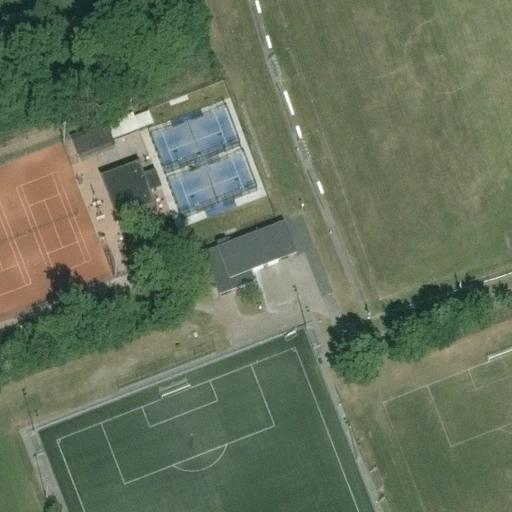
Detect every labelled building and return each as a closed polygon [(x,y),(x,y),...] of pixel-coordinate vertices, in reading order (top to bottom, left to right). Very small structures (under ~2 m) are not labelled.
[(139,133),(135,121),(133,117),(107,126),(113,143),(139,133)] [(167,144),(206,129),(203,121),(164,136),(167,144)] [(147,193),(160,188),(154,172),(141,177),(134,159),(98,172),(119,227),(155,214),(147,193)] [(255,285),(251,275),(239,243),(231,224),(197,237),(220,298),(255,285)] [(285,225),(239,243),(251,275),(297,257),(285,225)]
